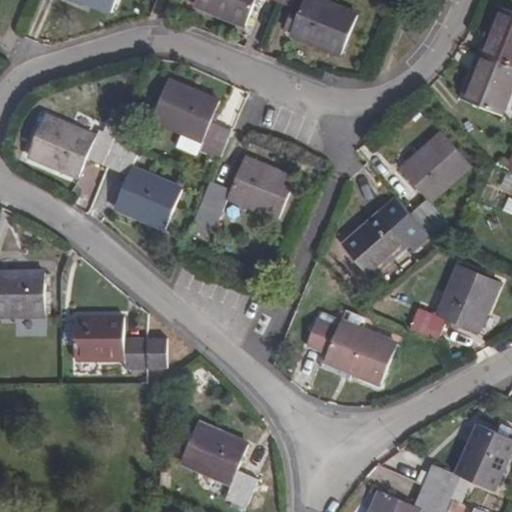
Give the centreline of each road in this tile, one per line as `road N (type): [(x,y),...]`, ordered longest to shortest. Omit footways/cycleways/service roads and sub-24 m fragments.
road 1 (residential): [(0,123),(12,93),(34,77),(135,44),(172,43),(319,104),(359,106),(394,95),(432,67),(466,0)]
road 2 (residential): [(325,444),(152,290),(0,187)]
road 3 (residential): [(511,359),(325,444)]
